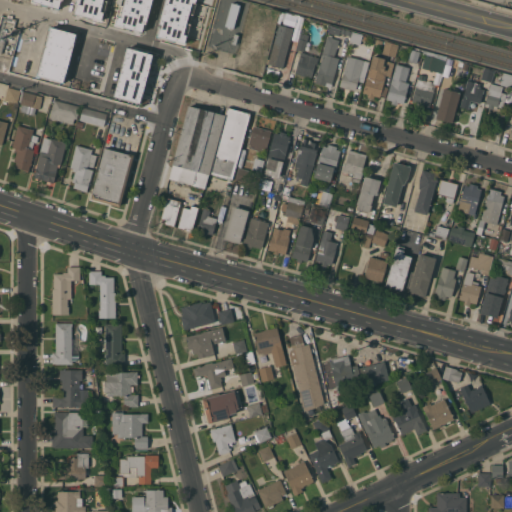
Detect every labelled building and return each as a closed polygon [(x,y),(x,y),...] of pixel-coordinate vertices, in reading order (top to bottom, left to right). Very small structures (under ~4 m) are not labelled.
[(35,0),(33,7),(62,15),(66,0),(35,0)] [(80,0),(75,18),(104,26),(111,0),(80,0)] [(127,0),(119,30),(148,38),(160,0),(127,0)] [(171,0),(159,43),(187,50),(203,0),(171,0)] [(279,24),(299,28),(301,16),(281,12),(279,24)] [(0,21),(1,17),(13,20),(12,23),(18,25),(6,70),(0,68),(0,21)] [(39,79),(68,87),(85,31),(56,22),(39,79)] [(278,24),(293,28),(282,68),(268,64),(278,24)] [(362,34),(368,36),(367,41),(361,39),(360,44),(350,42),(353,31),(362,34)] [(75,89),(106,97),(122,40),(92,32),(75,89)] [(304,51),(297,49),(301,32),(308,34),(304,51)] [(330,87),(315,82),(322,56),(321,55),(327,36),(328,36),(328,34),(332,35),(331,37),(339,39),(334,56),(339,57),(330,87)] [(383,40),(381,46),(375,44),(376,38),(383,40)] [(398,44),(395,56),(382,53),(385,40),(398,44)] [(114,99),(142,107),(160,51),(130,42),(114,99)] [(420,51),(417,63),(408,60),(411,48),(420,51)] [(459,59),(457,63),(458,64),(457,70),(444,66),(442,73),(422,67),(425,55),(422,54),(424,49),(459,59)] [(300,52),(318,57),(316,64),(315,64),(311,77),(306,76),(299,75),(300,73),(295,72),(300,52)] [(348,55),(364,60),(355,90),(350,88),(350,89),(344,88),(344,87),(339,85),(348,55)] [(385,58),(383,64),(385,65),(383,73),(385,74),(384,76),(385,76),(383,85),(388,87),(385,96),(380,95),(380,96),(374,95),(373,98),(367,96),(368,93),(363,92),(373,55),(385,58)] [(396,63),(409,67),(405,81),(409,82),(403,103),(397,101),(397,104),(390,103),(391,100),(386,99),(396,63)] [(417,83),(415,83),(416,77),(418,77),(419,73),(425,75),(424,80),(426,81),(427,80),(431,81),(431,82),(435,84),(433,91),(429,106),(423,104),(422,107),(416,105),(417,103),(411,101),(417,83)] [(511,75),(511,87),(500,84),(503,73),(511,75)] [(467,79),(480,83),(479,87),(484,89),(480,102),(470,100),(468,108),(460,106),(467,79)] [(502,86),(501,91),(506,93),(503,107),(497,106),(496,109),(485,106),(492,83),(502,86)] [(20,90),(17,103),(4,99),(8,86),(20,90)] [(444,87),(460,92),(452,122),(435,118),(444,87)] [(42,96),(39,108),(35,107),(33,115),(22,112),(24,104),(20,103),(23,91),(42,96)] [(80,106),(77,118),(74,118),(73,124),(50,118),(51,112),(51,111),(54,99),(80,106)] [(210,173),(209,173),(173,163),(189,105),(225,115),(227,107),(229,107),(210,173)] [(107,113),(104,125),(79,119),(83,107),(107,113)] [(250,113),(232,179),(210,173),(229,107),(250,113)] [(2,144),(0,143),(0,119),(8,122),(2,144)] [(18,125),(33,129),(32,134),(38,136),(36,142),(34,142),(32,149),(34,149),(28,171),(22,170),(23,169),(15,166),(16,162),(14,161),(16,151),(14,150),(15,147),(12,147),(18,125)] [(271,130),(265,152),(249,147),(250,144),(248,143),(253,125),(271,130)] [(258,187),(262,172),(264,173),(268,157),(267,157),(274,131),(279,133),(279,131),(287,132),(286,135),(290,136),(284,159),(282,158),(281,160),(283,161),(278,177),(275,176),(271,190),(258,187)] [(60,164),(58,164),(56,170),(57,170),(53,182),(50,181),(50,184),(46,183),(47,180),(38,178),(37,180),(35,179),(35,177),(33,177),(40,151),(39,151),(43,136),(51,138),(51,137),(66,142),(60,164)] [(300,183),(301,178),(295,176),(297,169),(295,168),(296,166),(295,166),(296,161),(294,161),(298,148),(300,148),(303,137),(310,140),(310,141),(319,143),(316,152),(317,152),(307,185),(300,183)] [(76,144),(92,149),(91,153),(96,155),(93,167),(88,165),(87,167),(93,169),(89,182),(90,182),(89,185),(88,185),(86,191),(81,190),(81,189),(73,187),(74,182),(72,181),(75,171),(73,170),(73,168),(70,167),(76,144)] [(320,182),(320,181),(317,180),(320,168),(316,167),(317,164),(316,163),(319,154),(320,155),(323,145),(332,148),(333,145),(337,146),(336,149),(340,150),(337,162),(336,169),(335,169),(330,185),(320,182)] [(104,147),(129,154),(129,153),(134,154),(120,206),(90,198),(104,147)] [(366,154),(362,169),(363,169),(361,178),(360,178),(359,182),(352,180),(354,174),(342,170),(344,162),(345,162),(349,149),(366,154)] [(263,160),(259,176),(251,174),(255,158),(263,160)] [(393,161),(410,166),(408,176),(404,184),(401,184),(396,206),(383,202),(393,161)] [(209,173),(205,188),(169,178),(173,163),(209,173)] [(248,170),(247,175),(252,176),(250,183),(235,179),(238,167),(248,170)] [(414,210),(420,188),(419,188),(419,180),(422,169),(438,173),(427,214),(414,210)] [(365,175),(380,180),(376,194),(373,193),(370,204),(371,205),(369,211),(367,211),(366,214),(361,213),(360,214),(354,212),(356,206),(357,206),(362,190),(360,190),(365,175)] [(441,179),(447,180),(447,179),(452,180),(452,182),(457,183),(452,203),(445,201),(446,195),(437,193),(441,179)] [(476,206),(470,204),(468,212),(457,210),(464,184),(469,186),(469,182),(477,185),(477,188),(481,189),(476,206)] [(289,195),(282,193),(284,186),(290,187),(289,195)] [(487,197),(486,197),(487,192),(488,192),(489,188),(501,191),(500,194),(504,195),(496,224),(481,219),(487,197)] [(333,193),(329,206),(314,202),(318,189),(333,193)] [(304,200),(298,224),(287,220),(288,216),(284,215),(285,210),(281,209),(283,202),(287,203),(289,196),(304,200)] [(181,201),(174,226),(165,223),(164,222),(162,222),(161,220),(161,219),(162,218),(161,217),(161,216),(166,197),(181,201)] [(183,206),(190,208),(190,205),(198,207),(192,229),(190,229),(190,230),(186,229),(186,228),(185,227),(184,229),(177,227),(183,206)] [(232,206),(248,210),(239,243),(223,238),(232,206)] [(212,234),(207,233),(207,235),(196,232),(203,208),(205,208),(205,207),(209,208),(209,209),(210,210),(208,215),(217,218),(212,234)] [(310,221),(314,207),(326,210),(322,225),(310,221)] [(349,217),(346,230),(335,227),(338,214),(349,217)] [(369,220),(368,223),(375,225),(373,233),(371,238),(368,248),(361,246),(365,234),(349,230),(354,216),(369,220)] [(261,248),(252,245),(251,247),(243,245),(244,242),(243,241),(244,237),(245,237),(251,217),(254,218),(254,217),(265,220),(265,221),(268,222),(261,248)] [(300,224),(312,227),(314,233),(313,236),(314,238),(307,261),(301,259),(301,262),(296,260),(296,258),(291,256),(300,224)] [(449,228),(446,239),(429,235),(430,229),(435,231),(437,225),(449,228)] [(449,239),(452,226),(457,227),(458,225),(464,227),(463,229),(474,232),(471,245),(449,239)] [(274,227),(283,229),(283,227),(290,229),(288,236),(290,236),(285,254),(278,252),(278,254),(273,252),(273,250),(268,249),(274,227)] [(389,234),(384,246),(371,241),(376,228),(389,234)] [(504,253),(496,251),(502,228),(510,230),(504,253)] [(323,230),(332,232),(330,240),(337,242),(335,249),(336,249),(334,257),(333,262),(332,262),(331,264),(327,263),(326,266),(319,264),(320,261),(315,260),(323,230)] [(491,237),(498,239),(495,250),(488,247),(491,237)] [(385,285),(396,246),(397,245),(404,247),(403,250),(404,250),(403,254),(412,256),(402,290),(385,285)] [(478,257),(479,252),(481,253),(482,251),(484,252),(484,253),(493,256),(488,275),(480,272),(481,269),(476,268),(475,270),(473,269),(473,267),(468,266),(471,255),(478,257)] [(409,292),(420,253),(436,258),(425,297),(409,292)] [(455,268),(459,255),(468,258),(464,271),(455,268)] [(387,261),(382,282),(363,277),(369,256),(387,261)] [(501,258),(501,257),(504,258),(511,260),(511,273),(492,268),(495,256),(501,258)] [(52,288),(54,288),(54,273),(63,273),(63,271),(67,271),(67,266),(80,266),(80,279),(71,279),(71,298),(67,298),(67,306),(69,306),(69,314),(52,314),(52,288)] [(455,270),(454,276),(455,277),(455,279),(456,279),(451,297),(446,295),(445,299),(433,296),(439,274),(440,274),(442,266),(455,270)] [(466,271),(467,269),(474,271),(472,280),(478,282),(478,285),(481,286),(476,303),(470,302),(469,305),(463,304),(464,300),(458,299),(466,271)] [(115,317),(98,317),(98,310),(100,310),(100,283),(89,283),(89,270),(101,270),(101,275),(105,275),(105,277),(114,277),(114,292),(115,292),(115,317)] [(497,317),(479,312),(491,273),(508,278),(497,317)] [(201,301),(202,303),(210,301),(215,321),(184,329),(180,316),(183,315),(180,306),(201,301)] [(231,308),(234,320),(221,324),(218,311),(231,308)] [(55,322),(72,322),(72,338),(73,338),(74,338),(75,339),(76,346),(78,349),(79,352),(79,355),(79,357),(78,359),(76,360),(72,360),(72,363),(56,363),(52,363),(52,352),(55,352),(55,322)] [(121,323),(122,352),(124,352),(124,363),(121,363),(121,364),(105,364),(105,361),(106,361),(105,326),(105,323),(121,323)] [(222,326),(226,340),(212,344),(214,354),(199,358),(197,353),(194,353),(192,348),(188,349),(186,342),(185,343),(184,338),(185,338),(185,336),(222,326)] [(277,327),(286,363),(275,366),(272,352),(262,354),(262,352),(258,353),(253,333),(277,327)] [(324,402),(316,407),(304,410),(292,365),(293,365),(292,362),(297,361),(294,348),(292,348),(289,336),(301,333),(304,344),(309,343),(324,402)] [(244,339),(247,350),(235,353),(232,342),(244,339)] [(255,362),(247,364),(244,352),(252,350),(255,362)] [(329,360),(332,359),(332,358),(348,354),(351,365),(357,364),(358,367),(384,361),(389,379),(376,382),(376,384),(364,387),(363,380),(356,382),(357,385),(337,390),(329,360)] [(210,389),(210,388),(209,388),(206,378),(207,378),(207,377),(206,377),(203,376),(203,375),(200,375),(200,376),(196,378),(193,367),(204,364),(204,363),(212,361),(212,362),(222,360),(226,376),(221,377),(222,380),(221,380),(222,386),(210,389)] [(273,378),(261,381),(258,368),(270,365),(273,378)] [(458,369),(457,370),(462,371),(459,381),(454,380),(454,381),(442,378),(446,365),(458,369)] [(436,367),(441,379),(431,383),(426,371),(436,367)] [(82,369),(82,379),(79,379),(79,389),(88,389),(88,406),(52,406),(52,396),(62,396),(62,379),(60,379),(60,369),(82,369)] [(138,406),(124,406),(124,395),(112,395),(107,395),(107,392),(104,392),(104,380),(106,380),(106,372),(111,372),(111,371),(130,371),(137,371),(137,374),(139,374),(139,376),(137,376),(137,384),(131,384),(131,386),(133,386),(133,391),(131,391),(131,394),(138,393),(138,406)] [(239,374),(251,371),(254,382),(242,385),(239,374)] [(406,376),(412,388),(402,393),(396,381),(406,376)] [(490,403),(471,412),(463,395),(462,395),(459,388),(468,384),(471,390),(482,385),(490,403)] [(208,423),(208,422),(206,422),(201,400),(202,399),(202,397),(219,392),(220,394),(234,390),(234,391),(238,390),(242,406),(238,407),(236,408),(236,412),(229,414),(230,417),(208,423)] [(374,406),(369,395),(379,390),(384,401),(374,406)] [(444,398),(454,419),(443,424),(444,425),(440,426),(433,429),(425,410),(424,410),(422,406),(430,402),(431,404),(444,398)] [(259,402),(262,414),(249,417),(247,405),(259,402)] [(346,419),(341,408),(351,403),(356,415),(346,419)] [(401,434),(392,414),(406,407),(406,406),(412,403),(412,404),(414,403),(426,429),(417,434),(414,428),(401,434)] [(391,439),(392,440),(386,442),(386,441),(373,447),(367,432),(366,432),(358,415),(360,414),(359,412),(363,410),(364,412),(366,411),(370,419),(379,415),(381,420),(386,418),(388,422),(387,423),(394,438),(391,439)] [(54,411),(83,412),(87,412),(87,426),(83,426),(83,435),(92,435),(92,447),(54,447),(54,446),(51,446),(51,435),(54,435),(54,411)] [(112,412),(123,412),(123,413),(148,413),(148,422),(142,422),(142,435),(147,435),(147,447),(134,447),(134,437),(123,437),(123,440),(112,440),(112,412)] [(324,417),(329,428),(329,429),(332,436),(324,439),(321,432),(318,433),(313,422),(324,417)] [(231,423),(235,440),(228,442),(229,447),(230,447),(231,449),(229,449),(230,451),(219,454),(215,440),(213,441),(212,437),(211,437),(210,433),(210,432),(210,429),(231,423)] [(338,444),(345,441),(340,430),(350,425),(353,432),(357,430),(357,431),(359,431),(361,434),(360,435),(367,449),(361,452),(362,453),(353,456),(356,463),(348,466),(338,444)] [(256,431),(255,429),(259,426),(260,428),(266,426),(271,436),(259,442),(254,431),(256,431)] [(286,436),(296,432),(302,443),(291,448),(286,436)] [(311,460),(309,457),(310,457),(309,454),(309,453),(313,451),(314,452),(318,450),(314,442),(322,438),(324,439),(331,444),(339,461),(327,467),(331,477),(322,482),(311,460)] [(268,444),(274,456),(263,461),(258,450),(268,444)] [(56,478),(56,467),(62,467),(62,465),(69,465),(69,457),(77,457),(77,452),(89,452),(88,466),(86,467),(86,478),(56,478)] [(144,455),(144,454),(158,454),(158,467),(151,467),(151,483),(138,483),(138,476),(124,476),(124,486),(110,486),(110,476),(123,476),(123,473),(119,473),(119,458),(125,458),(125,459),(127,459),(127,455),(144,455)] [(233,457),(238,468),(223,476),(218,465),(233,457)] [(296,465),(296,464),(304,460),(313,480),(303,485),(303,486),(301,487),(303,491),(294,495),(292,490),(292,489),(283,470),(296,465)] [(503,464),(503,476),(491,477),(491,464),(503,464)] [(491,472),(490,486),(478,485),(479,472),(491,472)] [(108,474),(108,485),(94,485),(94,474),(108,474)] [(235,511),(226,493),(228,492),(225,485),(237,479),(238,482),(245,479),(247,484),(249,482),(261,507),(255,509),(255,511),(252,511),(235,511)] [(276,481),(275,480),(278,479),(278,480),(280,479),(286,493),(281,495),(283,499),(273,503),(273,504),(269,507),(268,505),(265,507),(257,489),(276,481)] [(111,489),(121,488),(122,497),(112,497),(111,489)] [(163,489),(163,496),(168,496),(168,506),(172,506),(172,511),(132,511),(132,496),(144,496),(144,500),(145,500),(145,497),(146,497),(146,489),(163,489)] [(80,491),(80,497),(82,497),(82,505),(85,505),(85,511),(55,511),(55,499),(58,499),(58,498),(57,497),(57,494),(57,493),(57,491),(80,491)] [(436,492),(459,492),(459,496),(466,496),(466,511),(428,511),(428,506),(436,506),(436,492)] [(503,494),(503,507),(491,507),(491,494),(503,494)]
